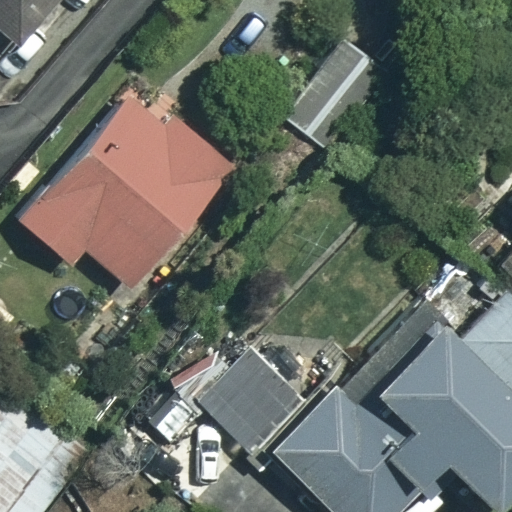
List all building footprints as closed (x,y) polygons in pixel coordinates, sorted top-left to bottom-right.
[(0,0),(0,38),(9,47),(0,56),(0,65),(23,86),(77,24),(49,0),(0,0)] [(390,72),(333,31),(274,114),(331,155),(390,72)] [(204,101),(166,66),(134,100),(118,85),(0,211),(55,262),(71,245),(114,285),(229,163),(184,121),(204,101)] [(511,189),(495,207),(511,222),(511,189)] [(511,458),(511,302),(489,282),(440,338),(402,306),(333,385),(319,373),(250,453),(319,511),(381,511),(424,463),(473,504),(511,458)] [(0,511),(34,511),(77,461),(0,396),(0,511)]
